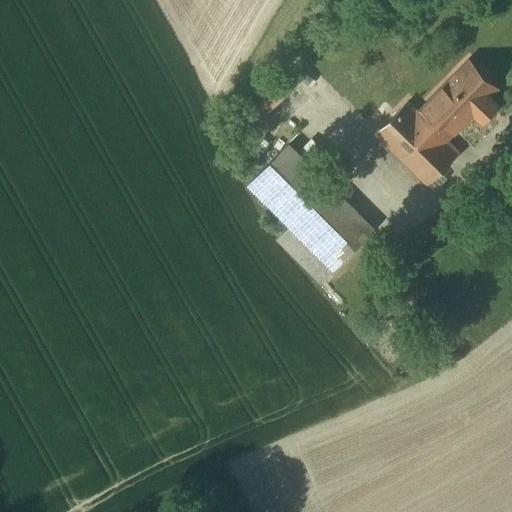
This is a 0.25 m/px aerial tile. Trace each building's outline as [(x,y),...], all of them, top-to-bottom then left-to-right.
[(459,58),(445,72),(452,79),(465,65),(459,58)] [(452,79),(438,93),(450,106),(430,125),(445,140),(447,139),(497,88),(470,60),(465,65),(452,79)] [(256,122),(290,86),(272,70),(239,106),(256,122)] [(418,112),(405,99),(374,130),(428,184),(460,152),(447,139),(445,140),(430,125),(450,106),(438,93),(418,112)] [(374,229),(288,144),(252,180),(295,222),(278,239),(322,282),(374,229)]
